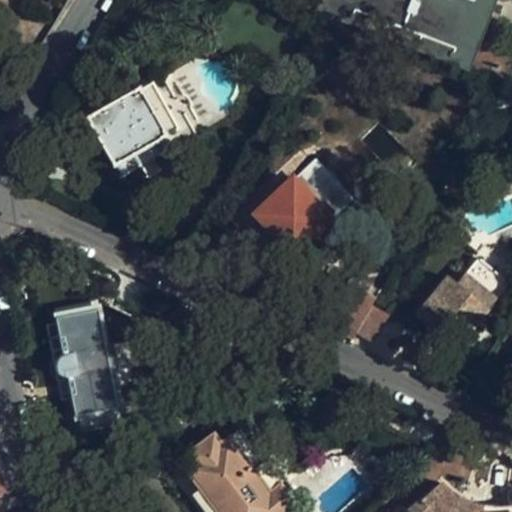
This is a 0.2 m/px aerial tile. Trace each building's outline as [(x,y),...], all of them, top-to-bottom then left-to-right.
[(276,0),(313,14),(322,0),(276,0)] [(325,0),(317,13),(467,70),(493,0),(325,0)] [(145,83),(85,114),(120,175),(173,145),(167,134),(181,126),(157,79),(145,83)] [(316,159),(294,179),(333,220),(355,200),(316,159)] [(294,179),(256,215),(257,216),(271,231),(280,240),(293,254),(295,256),(333,220),(294,179)] [(280,240),(271,231),(263,237),(272,247),(280,240)] [(422,309),(441,325),(446,318),(467,334),(511,277),(481,253),(459,279),(451,272),(422,309)] [(354,281),(378,295),(390,274),(365,260),(354,281)] [(329,321),(353,336),(356,332),(372,305),(375,299),(352,285),(329,321)] [(372,305),(356,332),(374,342),(390,315),(372,305)] [(90,321),(46,343),(70,389),(80,409),(91,429),(125,411),(114,391),(124,386),(107,355),(90,321)] [(116,351),(107,355),(124,386),(132,382),(116,351)] [(80,409),(70,389),(63,393),(74,413),(80,409)] [(438,433),(378,406),(351,442),(386,480),(438,433)] [(223,443),(215,433),(186,455),(193,466),(187,471),(217,511),(286,511),(297,504),(279,482),(268,490),(228,439),(223,443)] [(0,494),(8,490),(0,475),(0,494)] [(451,491),(441,482),(408,510),(410,511),(510,511),(510,508),(496,507),(479,504),(464,499),(451,491)]
